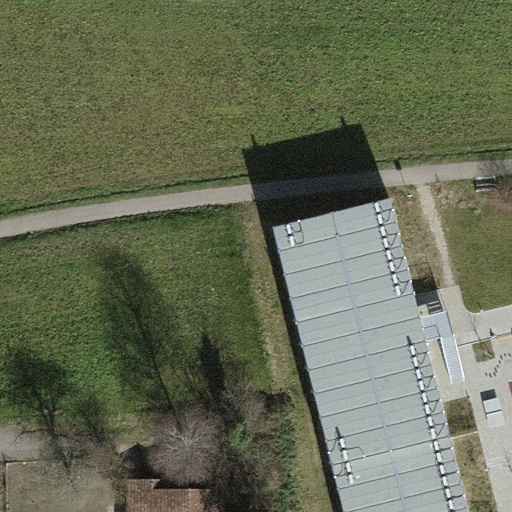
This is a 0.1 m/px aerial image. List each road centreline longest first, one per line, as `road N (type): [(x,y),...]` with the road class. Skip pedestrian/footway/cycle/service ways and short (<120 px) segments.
road 1 (track): [(0,232),(400,173),(511,168)]
road 2 (track): [(0,442),(138,442)]
